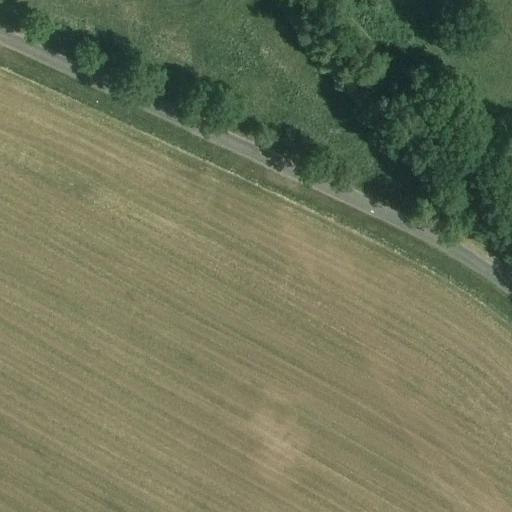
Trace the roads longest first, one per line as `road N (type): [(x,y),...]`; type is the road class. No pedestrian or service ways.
road 1 (unclassified): [(511,289),(404,224),(0,36)]
road 2 (track): [(507,285),(476,187),(336,0)]
